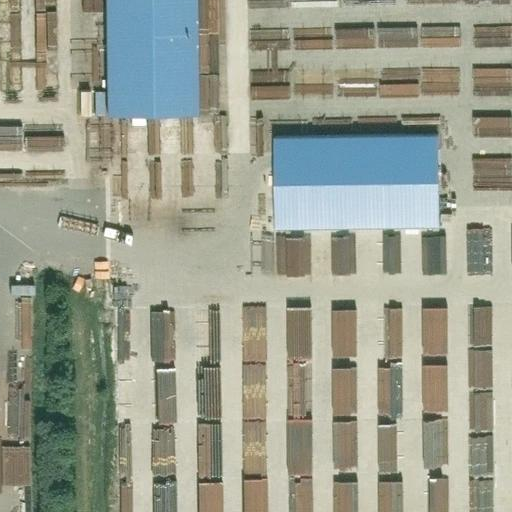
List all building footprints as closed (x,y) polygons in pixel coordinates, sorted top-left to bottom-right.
[(107,0),(109,113),(200,111),(197,0),(107,0)] [(474,48),(511,46),(511,27),(473,29),(474,48)] [(38,69),(39,93),(58,93),(58,60),(48,60),(48,69),(38,69)] [(511,69),(474,70),(474,92),(511,92),(511,69)] [(423,96),(461,96),(461,71),(423,71),(423,96)] [(252,75),(252,100),(285,99),(285,89),(287,89),(287,75),(252,75)] [(438,134),(277,136),(278,226),(439,224),(438,134)] [(480,188),(511,188),(511,165),(480,165),(480,188)]
